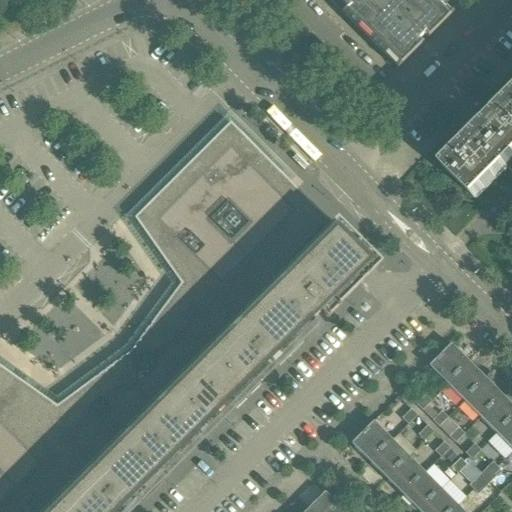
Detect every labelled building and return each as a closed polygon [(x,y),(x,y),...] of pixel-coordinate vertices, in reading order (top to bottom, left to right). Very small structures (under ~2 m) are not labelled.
[(426,39),(446,19),(432,6),(436,2),(434,0),(327,0),(327,1),(328,2),(329,0),(342,0),(342,1),(342,5),(345,8),(340,14),(341,15),(341,14),(356,28),(360,24),(372,36),(368,40),(383,55),(387,51),(400,65),(420,45),(417,41),(422,35),(426,39)] [(511,99),(487,125),(444,168),(474,198),(475,198),(511,160),(511,99)] [(229,124),(134,219),(180,285),(129,353),(55,407),(0,368),(0,511),(119,511),(271,361),(330,302),(336,308),(373,271),(367,265),(369,264),(229,124)] [(428,367),(446,386),(468,363),(450,345),(428,367)] [(446,386),(463,402),(484,380),(468,363),(446,386)] [(463,402),(479,419),(501,396),(484,380),(463,402)] [(424,396),(416,405),(422,411),(430,402),(424,396)] [(479,419),(496,435),(511,418),(511,407),(501,396),(479,419)] [(410,411),(401,420),(408,426),(416,417),(410,411)] [(432,422),(438,428),(447,419),(441,413),(432,422)] [(511,418),(496,435),(511,451),(511,418)] [(350,445),(369,464),(391,442),(372,423),(350,445)] [(433,433),(427,427),(418,436),(424,442),(433,433)] [(457,429),(448,438),(454,444),(463,435),(457,429)] [(369,464),(386,481),(408,459),(391,442),(369,464)] [(443,443),(442,444),(434,452),(440,458),(449,450),(443,443)] [(465,454),(471,460),(480,452),(474,445),(465,454)] [(386,481),(403,497),(418,481),(424,475),(408,459),(386,481)] [(466,466),(463,463),(459,460),(451,469),(457,475),(466,466)] [(492,464),(486,469),(495,478),(501,473),(492,464)] [(486,469),(480,475),(489,484),(495,478),(486,469)] [(403,497),(417,511),(420,511),(441,491),(424,475),(418,481),(403,497)] [(480,475),(474,481),(483,490),(489,484),(480,475)] [(483,490),(474,481),(469,487),(477,496),(483,490)] [(420,511),(452,511),(457,507),(441,491),(420,511)] [(341,511),(323,494),(306,511),(341,511)]
